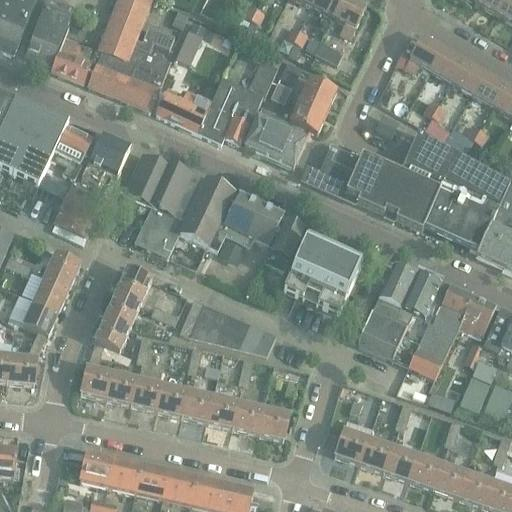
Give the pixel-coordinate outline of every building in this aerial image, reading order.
[(0,0),(0,56),(13,62),(37,0),(0,0)] [(132,55),(135,47),(151,6),(137,0),(119,0),(97,57),(83,91),(120,106),(134,72),(130,70),(136,56),(132,55)] [(305,22),(316,0),(290,0),(290,2),(299,7),(294,17),(305,22)] [(333,24),(344,2),(339,0),(316,0),(305,22),(314,27),(319,17),(333,24)] [(496,19),(505,0),(478,0),(474,7),(496,19)] [(511,28),(511,1),(510,0),(505,0),(496,19),(511,28)] [(355,34),(365,13),(344,2),(333,24),(344,29),(339,39),(349,44),(354,34),(355,34)] [(222,28),(233,6),(226,3),(221,13),(220,13),(214,24),(222,28)] [(66,38),(69,32),(67,31),(73,16),(47,6),(25,59),(53,70),(64,44),(66,38)] [(251,26),(256,15),(248,11),(243,22),(251,26)] [(252,43),(264,19),(256,15),(251,26),(245,39),(252,43)] [(182,34),(187,21),(176,17),(171,30),(182,34)] [(208,45),(214,32),(193,22),(175,64),(190,71),(201,42),(208,45)] [(293,48),(299,36),(290,32),(285,43),(293,48)] [(301,52),(307,41),(299,36),(293,48),(301,52)] [(430,76),(443,56),(420,42),(408,63),(409,64),(403,73),(413,79),(418,69),(430,76)] [(83,91),(97,57),(64,44),(53,70),(50,78),(83,91)] [(336,70),(342,58),(321,47),(314,59),(336,70)] [(149,118),(169,69),(153,63),(156,56),(152,54),(148,61),(136,56),(130,70),(134,72),(120,106),(149,118)] [(451,88),(463,67),(443,56),(430,76),(451,88)] [(263,105),(277,74),(260,67),(247,97),(263,105)] [(471,100),(483,79),(463,67),(451,88),(471,100)] [(293,87),(299,75),(286,69),(281,81),(293,87)] [(493,113),(504,92),(483,79),(471,100),(493,113)] [(325,119),(335,96),(309,84),(298,107),(325,119)] [(223,144),(239,152),(249,131),(252,132),(260,114),(264,105),(263,105),(247,97),(220,85),(209,110),(206,117),(196,139),(220,150),(223,144)] [(286,102),(290,94),(277,88),(273,96),(286,102)] [(511,123),(511,96),(504,92),(493,113),(511,123)] [(283,110),(286,102),(273,96),(270,104),(283,110)] [(196,139),(206,117),(209,110),(181,97),(178,104),(166,99),(156,121),(196,139)] [(0,175),(37,192),(51,162),(67,168),(62,180),(73,184),(80,169),(79,168),(91,141),(66,131),(68,127),(0,100),(0,175)] [(315,141),(325,119),(298,107),(290,127),(260,114),(309,138),(315,141)] [(431,124),(437,112),(429,108),(423,119),(431,124)] [(439,128),(445,117),(437,112),(431,124),(439,128)] [(304,150),(309,138),(260,114),(255,126),(304,150)] [(390,143),(397,130),(382,123),(375,136),(390,143)] [(455,148),(466,128),(458,123),(447,143),(455,148)] [(292,176),(304,150),(255,126),(252,132),(242,153),(292,176)] [(481,151),(487,140),(471,131),(465,142),(481,151)] [(119,175),(130,150),(102,137),(82,184),(98,191),(104,176),(112,180),(110,184),(116,187),(120,176),(119,175)] [(511,191),(416,138),(399,180),(337,151),(333,160),(327,157),(316,185),(357,205),(356,208),(421,238),(423,233),(476,258),(474,262),(511,279),(511,191)] [(137,173),(124,201),(149,212),(132,248),(165,263),(177,239),(206,252),(216,257),(223,242),(248,254),(253,243),(267,250),(280,222),(282,219),(205,183),(203,186),(169,170),(167,173),(142,161),(137,173)] [(86,244),(99,214),(66,200),(53,229),(86,244)] [(283,275),(298,242),(303,231),(284,222),(264,266),(283,275)] [(0,267),(12,242),(0,236),(0,267)] [(352,287),(360,270),(305,245),(283,296),(284,297),(294,302),(337,321),(352,287)] [(68,294),(79,271),(54,260),(43,284),(68,294)] [(32,273),(9,263),(4,271),(28,282),(32,273)] [(423,325),(440,287),(416,276),(415,279),(393,270),(357,351),(391,366),(412,320),(423,325)] [(139,311),(150,286),(125,275),(114,300),(139,311)] [(57,318),(68,294),(43,284),(33,307),(57,318)] [(435,386),(459,333),(481,343),(495,311),(449,291),(412,376),(435,386)] [(173,331),(186,302),(175,297),(166,317),(154,312),(150,321),(173,331)] [(128,334),(139,311),(114,300),(104,324),(128,334)] [(189,342),(203,311),(203,309),(193,305),(179,338),(189,342)] [(47,343),(57,318),(33,307),(22,332),(37,339),(25,363),(10,362),(7,389),(33,391),(36,365),(47,343)] [(202,345),(214,316),(203,311),(189,342),(202,345)] [(511,321),(499,315),(478,365),(486,369),(492,356),(503,361),(500,369),(511,375),(511,321)] [(215,349),(227,321),(214,316),(202,345),(215,349)] [(227,352),(238,326),(227,321),(215,349),(227,352)] [(118,359),(128,334),(104,324),(93,348),(104,353),(118,359)] [(240,355),(250,331),(238,326),(227,352),(240,355)] [(253,358),(263,336),(250,331),(240,355),(253,358)] [(266,361),(274,341),(263,336),(253,358),(266,361)] [(148,357),(150,345),(141,343),(138,355),(148,357)] [(107,406),(113,380),(96,376),(104,353),(93,348),(85,373),(79,399),(107,406)] [(472,375),(482,352),(472,348),(462,371),(472,375)] [(199,368),(201,355),(192,353),(189,366),(199,368)] [(145,370),(148,357),(138,355),(136,368),(145,370)] [(0,387),(7,389),(10,362),(0,360),(0,387)] [(250,379),(253,366),(243,364),(241,377),(250,379)] [(196,380),(199,368),(189,366),(187,378),(196,380)] [(477,368),(471,382),(489,389),(495,376),(477,368)] [(305,392),(309,377),(274,369),(271,383),(287,386),(285,399),(294,401),(296,390),(305,392)] [(247,391),(250,379),(241,377),(238,389),(247,391)] [(130,411),(136,385),(113,380),(107,406),(130,411)] [(471,382),(459,411),(477,419),(489,390),(471,382)] [(155,417),(162,391),(136,385),(130,411),(155,417)] [(181,423),(187,397),(162,391),(155,417),(181,423)] [(511,398),(495,391),(483,419),(501,426),(511,400),(511,398)] [(207,429),(212,403),(187,397),(181,423),(207,429)] [(450,418),(454,405),(431,398),(426,410),(450,418)] [(233,435),(239,409),(212,403),(207,429),(233,435)] [(358,422),(362,409),(353,406),(348,419),(358,422)] [(258,441),(264,414),(239,409),(233,435),(258,441)] [(407,425),(412,413),(402,410),(398,422),(407,425)] [(291,441),(296,422),(264,414),(258,441),(283,446),(285,440),(291,441)] [(403,438),(407,425),(398,422),(394,435),(399,436),(403,438)] [(456,442),(460,430),(451,427),(447,439),(456,442)] [(359,471),(368,445),(343,436),(334,462),(359,471)] [(452,454),(456,442),(447,439),(443,451),(448,453),(452,454)] [(506,459),(510,447),(500,444),(496,456),(506,459)] [(392,453),(368,445),(359,471),(384,479),(392,453)] [(511,447),(510,447),(506,459),(503,468),(511,470),(511,447)] [(0,483),(12,485),(15,455),(0,453),(0,483)] [(408,488),(417,461),(392,453),(384,479),(408,488)] [(106,494),(113,465),(85,458),(78,487),(106,494)] [(442,470),(417,461),(408,488),(433,496),(442,470)] [(134,500),(141,472),(113,465),(106,494),(134,500)] [(467,478),(442,470),(433,496),(458,504),(467,478)] [(162,507),(168,478),(141,472),(134,500),(162,507)] [(184,511),(189,511),(196,484),(168,478),(162,507),(184,511)] [(483,511),(492,487),(467,478),(458,504),(480,511),(483,511)] [(218,511),(223,491),(196,484),(189,511),(218,511)] [(510,511),(511,506),(511,493),(492,487),(483,511),(510,511)] [(247,511),(251,497),(223,491),(218,511),(247,511)]
